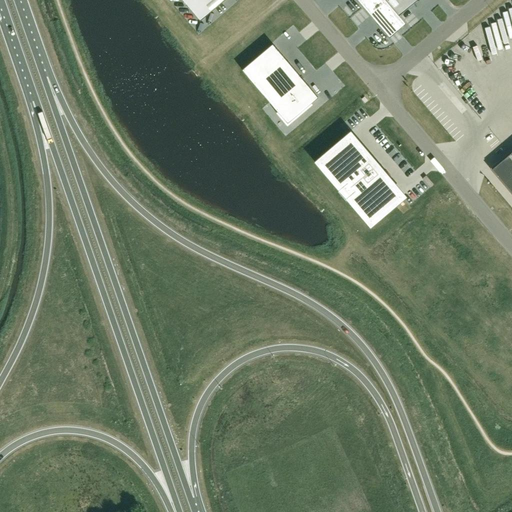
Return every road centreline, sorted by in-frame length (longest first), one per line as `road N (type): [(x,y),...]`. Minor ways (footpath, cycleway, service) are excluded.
road 1 (trunk): [(438,511),(397,403),(363,348),(309,302),(149,218),(100,168),(43,77)]
road 2 (trunk): [(189,498),(43,77)]
road 3 (trunk): [(35,99),(179,511)]
road 4 (trunk): [(189,498),(195,420),(215,382),(250,355),(295,348),(342,362),(376,395),(421,511)]
road 5 (trunk): [(35,99),(49,228),(24,332),(0,381)]
road 6 (trunk): [(0,457),(42,435),(102,437),(149,473),(172,511)]
road 7 (unclassified): [(511,244),(381,90)]
road 8 (unclassified): [(485,0),(381,90)]
